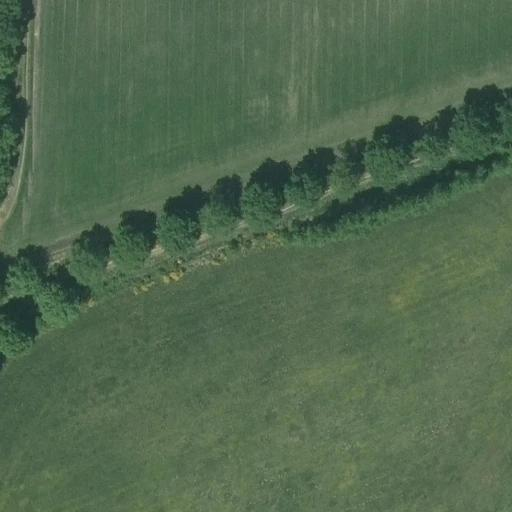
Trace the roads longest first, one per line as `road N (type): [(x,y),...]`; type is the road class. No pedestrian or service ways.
road 1 (track): [(0,315),(511,137)]
road 2 (track): [(21,0),(15,167),(0,255)]
